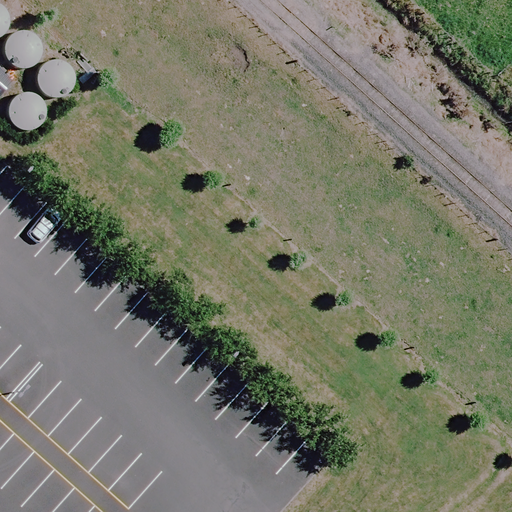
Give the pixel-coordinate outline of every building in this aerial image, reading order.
[(0,37),(1,37),(6,32),(9,26),(11,19),(9,12),(6,6),(0,2),(0,1),(0,37)] [(16,71),(23,73),(30,72),(36,69),(41,65),(45,58),(46,51),(44,45),(41,38),(36,34),(29,31),(22,31),(16,33),(10,37),(6,42),(4,49),(4,55),(6,62),(10,67),(16,71)] [(51,99),(58,100),(65,100),(71,97),(76,92),(79,86),(80,79),(79,72),(76,66),(70,62),(64,59),(57,59),(50,61),(45,64),(41,70),(39,76),(39,83),(41,89),(45,95),(51,99)] [(0,98),(10,87),(0,77),(0,98)] [(16,133),(23,135),(30,134),(36,131),(42,127),(45,120),(46,113),(45,107),(41,101),(36,96),(29,93),(22,93),(16,95),(10,99),(6,104),(4,111),(4,117),(6,124),(10,129),(16,133)]
